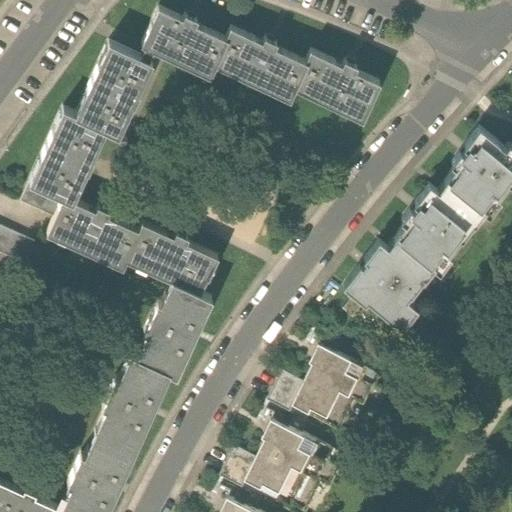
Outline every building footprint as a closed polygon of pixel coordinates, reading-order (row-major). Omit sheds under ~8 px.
[(226,36),(194,21),(196,17),(184,11),(181,16),(158,5),(140,43),(208,74),(213,63),(226,36)] [(305,58),(275,44),(277,40),(266,35),(264,40),(231,24),(226,36),(213,63),(286,98),(291,87),(305,58)] [(18,476),(17,480),(0,471),(0,511),(67,511),(71,505),(86,511),(94,511),(112,474),(146,400),(163,364),(174,369),(193,329),(209,293),(197,288),(213,254),(182,239),(184,234),(179,232),(172,228),(169,234),(139,220),(135,228),(102,212),(104,207),(98,204),(92,202),(90,206),(67,195),(83,159),(101,121),(113,126),(130,90),(145,58),(116,44),(105,39),(72,111),(57,104),(25,174),(60,190),(53,207),(49,214),(43,228),(118,263),(122,254),(168,276),(157,299),(151,296),(138,325),(142,327),(132,349),(124,345),(112,370),(107,367),(94,396),(98,397),(76,444),(72,442),(58,471),(61,473),(50,495),(29,485),(30,481),(18,476)] [(345,59),(343,65),(309,49),(305,58),(291,87),(362,120),(381,80),(356,68),(357,65),(345,59)] [(452,163),(443,174),(476,201),(499,173),(510,181),(511,178),(511,145),(506,140),(500,148),(474,126),(447,159),(452,163)] [(25,174),(14,198),(49,214),(53,207),(60,190),(25,174)] [(411,209),(393,230),(429,259),(476,201),(443,174),(434,185),(427,179),(405,205),(411,209)] [(0,219),(0,261),(17,270),(34,237),(0,219)] [(429,259),(393,230),(384,241),(375,234),(338,279),(358,296),(362,291),(383,309),(386,305),(397,315),(411,299),(402,291),(429,259)] [(318,338),(300,373),(281,364),(266,394),(286,404),(291,394),(323,410),(336,384),(347,389),(362,359),(318,338)] [(312,434),(263,412),(248,446),(231,438),(219,465),(234,473),(275,491),(290,459),(298,463),(312,434)] [(251,511),(256,505),(227,490),(214,511),(251,511)]
